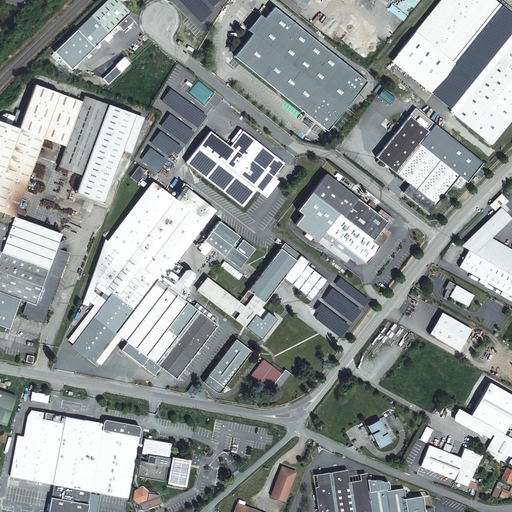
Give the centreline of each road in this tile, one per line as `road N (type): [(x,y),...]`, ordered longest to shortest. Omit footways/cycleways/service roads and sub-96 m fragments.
road 1 (unclassified): [(440,239),(331,156),(289,142),(166,37)]
road 2 (tertiary): [(0,366),(301,415)]
road 3 (unclassified): [(301,427),(484,510),(511,508)]
road 4 (tertiary): [(301,415),(440,239)]
road 5 (unknown): [(324,153),(369,79),(269,0)]
road 6 (unknown): [(486,148),(437,101),(511,13)]
road 7 (unknown): [(345,363),(465,437)]
road 8 (unknown): [(177,167),(146,156),(175,108),(188,98),(215,116)]
road 9 (unclassified): [(207,511),(301,427)]
